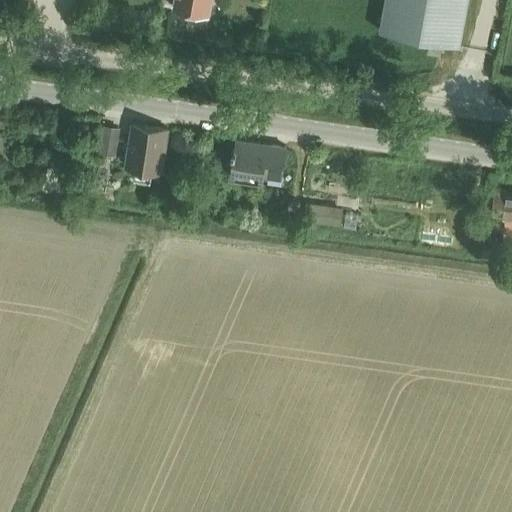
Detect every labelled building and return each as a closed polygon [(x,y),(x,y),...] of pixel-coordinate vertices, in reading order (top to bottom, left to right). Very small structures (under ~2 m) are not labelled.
[(173,0),(173,6),(211,13),(213,0),(173,0)] [(386,0),(381,31),(460,45),(468,0),(386,0)] [(134,122),(128,162),(138,163),(137,175),(163,179),(170,127),(134,122)] [(103,124),(100,150),(118,152),(121,126),(103,124)] [(236,139),(231,177),(265,182),(266,174),(283,176),(287,146),(236,139)] [(508,213),(506,224),(505,230),(511,231),(511,192),(497,190),(494,211),(508,213)] [(289,200),(288,211),(299,212),(300,201),(289,200)] [(344,207),(306,201),(304,219),(341,224),(344,207)]
